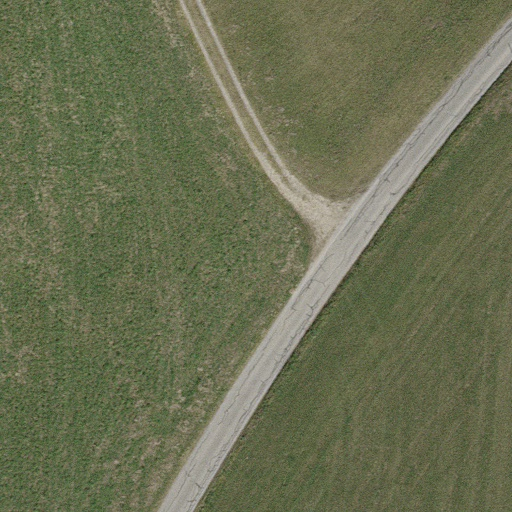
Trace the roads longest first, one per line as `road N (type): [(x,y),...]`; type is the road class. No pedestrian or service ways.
road 1 (unclassified): [(177,511),(253,377),(350,241),(511,47)]
road 2 (track): [(350,241),(263,144),(200,0)]
